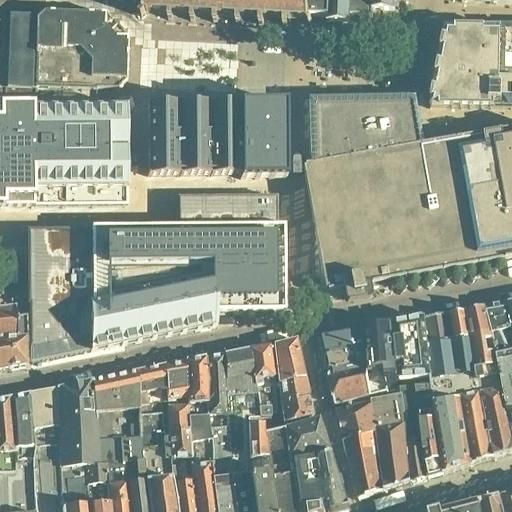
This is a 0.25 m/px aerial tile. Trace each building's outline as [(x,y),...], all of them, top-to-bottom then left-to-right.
[(143,0),(144,1),(143,10),(138,15),(140,18),(145,14),(167,15),(167,21),(172,21),(172,15),(190,16),(189,22),(194,22),(194,16),(213,17),(213,23),(217,24),(217,18),(236,18),(235,24),(240,25),(240,19),(258,20),(258,26),(263,26),(263,20),(282,21),(282,27),(287,27),(287,21),(296,22),(304,22),(309,27),(312,24),(308,19),(309,0),(326,0),(331,1),(330,0),(347,0),(348,2),(352,2),(352,0),(369,0),(369,3),(374,3),(373,0),(390,0),(391,3),(394,3),(396,2),(395,0),(143,0)] [(309,0),(308,19),(326,20),(326,25),(350,26),(350,19),(372,20),(372,13),(393,14),(394,3),(391,3),(390,0),(373,0),(374,3),(369,3),(369,0),(352,0),(352,2),(348,2),(347,0),(330,0),(331,1),(326,0),(309,0)] [(445,29),(429,110),(454,110),(511,110),(511,0),(446,0),(446,29),(445,29)] [(69,14),(61,14),(60,14),(60,15),(59,15),(46,14),(46,20),(40,19),(39,37),(38,89),(97,91),(97,90),(120,91),(123,88),(123,87),(128,82),(128,72),(129,72),(129,70),(128,70),(129,61),(130,61),(130,60),(129,60),(129,51),(130,51),(130,50),(129,50),(129,41),(130,41),(130,40),(129,40),(124,34),(125,34),(115,23),(114,22),(113,22),(110,19),(108,17),(108,16),(107,16),(107,17),(99,17),(99,16),(98,15),(98,16),(84,16),(84,15),(83,15),(83,16),(69,15),(69,14)] [(38,89),(39,37),(40,19),(39,19),(39,18),(37,17),(37,19),(16,18),(14,88),(35,89),(35,90),(38,90),(38,89)] [(0,90),(5,91),(14,92),(14,88),(16,18),(5,18),(5,22),(0,22),(0,90)] [(282,84),(283,71),(269,69),(267,82),(282,84)] [(411,109),(410,102),(345,104),(354,157),(417,146),(411,109)] [(272,104),(245,104),(177,105),(173,105),(167,105),(167,107),(161,107),(155,107),(155,109),(149,109),(147,109),(147,113),(148,154),(146,154),(146,165),(178,165),(245,165),(272,164),(280,164),(280,153),(278,153),(277,143),(275,143),(275,133),(272,133),(272,104)] [(324,148),(317,104),(310,104),(312,165),(322,164),(328,160),(329,162),(332,161),(329,147),(324,148)] [(354,157),(345,104),(317,104),(324,148),(329,147),(332,161),(354,157)] [(90,211),(90,209),(126,208),(126,189),(128,189),(127,177),(127,167),(127,165),(126,165),(126,135),(127,135),(127,128),(126,128),(126,123),(126,116),(125,113),(125,109),(90,109),(90,108),(83,108),(83,110),(75,110),(75,112),(68,112),(68,113),(62,113),(60,113),(60,111),(55,111),(46,110),(46,113),(39,113),(39,110),(1,110),(1,113),(0,113),(0,209),(26,210),(39,210),(56,210),(57,211),(60,211),(61,210),(61,209),(62,209),(62,211),(90,211)] [(511,130),(486,135),(486,136),(455,141),(452,141),(452,142),(437,144),(433,144),(434,145),(428,146),(421,147),(420,147),(418,147),(418,146),(417,146),(354,157),(332,161),(329,162),(328,160),(322,164),(312,165),(303,167),(302,168),(302,169),(312,225),(315,302),(319,301),(342,298),(343,302),(344,303),(345,304),(346,304),(347,304),(368,300),(370,298),(370,297),(370,296),(368,284),(387,281),(387,282),(404,279),(404,278),(422,275),(422,276),(440,273),(440,272),(458,268),(458,269),(511,259),(511,130)] [(129,329),(147,326),(149,325),(149,327),(153,326),(153,324),(176,320),(176,321),(179,321),(189,319),(189,317),(204,314),(211,313),(212,315),(213,314),(213,313),(235,313),(235,314),(242,314),(248,314),(248,313),(271,312),(271,313),(272,313),(273,317),(283,317),(287,312),(287,292),(282,288),(282,268),(287,264),(286,249),(282,245),(282,230),(275,230),(275,198),(255,198),(206,198),(176,199),(176,218),(178,218),(179,231),(176,229),(146,229),(116,229),(86,229),(56,230),(26,230),(26,246),(26,249),(27,249),(27,252),(27,254),(27,257),(27,262),(27,290),(27,305),(29,305),(29,317),(29,354),(30,354),(30,351),(48,347),(48,346),(56,344),(56,345),(57,345),(69,343),(69,341),(87,338),(91,337),(92,338),(93,338),(93,337),(116,332),(116,333),(117,333),(122,332),(129,331),(129,329)] [(511,384),(511,380),(511,323),(508,306),(485,310),(501,378),(503,386),(511,421),(511,426),(511,384)] [(27,346),(26,317),(16,319),(15,310),(0,312),(0,371),(25,367),(24,346),(27,346)] [(501,378),(485,310),(466,314),(470,338),(475,374),(477,384),(490,381),(501,378)] [(475,374),(470,338),(466,314),(450,317),(461,384),(477,384),(475,374)] [(461,384),(450,317),(424,321),(432,380),(429,381),(431,388),(461,384)] [(432,380),(424,321),(392,327),(400,384),(429,381),(432,380)] [(388,392),(398,385),(400,384),(392,327),(365,331),(369,365),(370,371),(383,369),(388,392)] [(328,371),(369,365),(365,331),(332,337),(321,339),(327,366),(328,371)] [(304,387),(294,343),(273,348),(279,393),(304,387)] [(273,386),(269,349),(249,352),(255,397),(255,403),(249,405),(251,422),(270,420),(270,415),(276,414),(273,386)] [(255,397),(249,352),(223,357),(226,399),(255,397)] [(226,399),(223,357),(205,360),(208,417),(208,419),(227,418),(226,399)] [(208,417),(205,360),(184,364),(187,420),(208,419),(208,417)] [(173,511),(170,479),(167,430),(188,430),(187,420),(184,364),(165,368),(168,427),(163,428),(162,417),(161,416),(140,419),(143,462),(143,464),(148,511),(173,511)] [(371,382),(370,371),(369,365),(328,371),(332,390),(371,382)] [(370,371),(371,382),(332,390),(335,406),(388,395),(388,392),(383,369),(370,371)] [(162,405),(160,370),(137,374),(139,409),(162,405)] [(143,462),(140,419),(139,409),(137,374),(98,382),(92,383),(98,467),(103,467),(123,466),(143,464),(143,462)] [(511,455),(511,426),(511,421),(503,386),(492,389),(490,381),(477,384),(495,461),(511,455)] [(98,467),(92,383),(55,391),(57,430),(57,439),(58,464),(59,470),(83,469),(98,467)] [(495,461),(477,384),(461,384),(431,388),(429,388),(437,420),(434,421),(444,477),(495,461)] [(308,402),(304,387),(279,393),(281,409),(308,402)] [(444,477),(434,421),(437,420),(429,388),(415,390),(429,481),(430,481),(430,480),(442,478),(444,477)] [(429,481),(415,390),(401,391),(402,400),(408,447),(412,487),(429,481)] [(57,430),(55,391),(28,396),(31,432),(57,430)] [(31,432),(28,396),(8,400),(12,451),(15,450),(32,449),(32,441),(31,432)] [(252,511),(249,478),(247,431),(246,423),(251,422),(249,405),(255,403),(255,397),(226,399),(227,418),(227,429),(229,450),(230,481),(234,511),(252,511)] [(12,451),(8,400),(0,401),(0,455),(15,454),(15,450),(12,451)] [(412,487),(408,447),(402,400),(375,405),(377,420),(379,438),(386,495),(398,491),(412,487)] [(312,418),(308,402),(281,409),(283,424),(312,418)] [(379,438),(377,420),(375,405),(372,406),(372,407),(338,414),(341,429),(344,444),(379,438)] [(234,511),(230,481),(229,450),(227,429),(227,418),(208,419),(211,453),(212,466),(214,481),(210,481),(214,511),(234,511)] [(214,511),(210,481),(214,481),(212,466),(211,453),(208,419),(187,420),(188,430),(189,460),(195,511),(214,511)] [(327,453),(316,422),(284,430),(288,461),(313,456),(313,455),(327,453)] [(272,511),(268,475),(262,436),(270,434),(269,428),(247,431),(249,478),(252,511),(272,511)] [(195,511),(189,460),(188,430),(167,430),(170,479),(173,511),(195,511)] [(295,511),(288,461),(284,430),(270,434),(262,436),(268,475),(272,511),(295,511)] [(386,495),(379,438),(344,444),(359,503),(361,502),(385,494),(385,496),(386,495)] [(61,511),(61,507),(59,470),(58,464),(57,439),(32,441),(32,449),(32,463),(32,473),(33,511),(61,511)] [(32,473),(32,463),(15,464),(15,454),(0,455),(0,459),(1,475),(32,473)] [(321,511),(314,459),(313,456),(288,461),(295,511),(321,511)] [(346,511),(331,456),(314,459),(321,511),(346,511)] [(33,511),(32,473),(1,475),(0,459),(0,511),(33,511)] [(148,511),(143,464),(123,466),(127,511),(148,511)] [(127,511),(123,466),(103,467),(107,511),(127,511)] [(107,511),(103,467),(98,467),(83,469),(87,511),(107,511)] [(87,511),(83,469),(59,470),(61,507),(61,511),(87,511)] [(511,511),(511,495),(479,505),(480,511),(511,511)]
